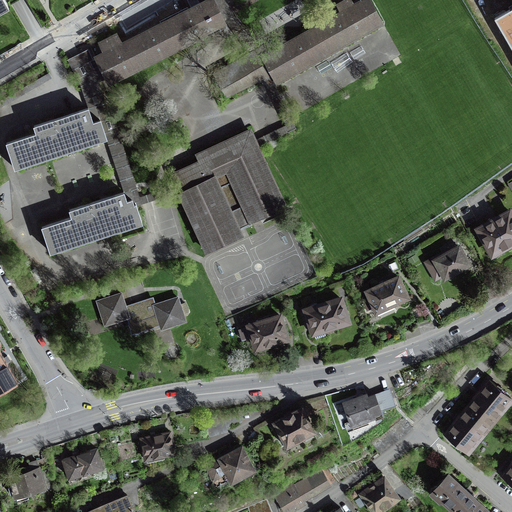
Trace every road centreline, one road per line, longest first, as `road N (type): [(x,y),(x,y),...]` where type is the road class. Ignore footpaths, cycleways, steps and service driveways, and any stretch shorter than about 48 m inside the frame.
road 1 (tertiary): [(74,423),(174,397),(375,367),(511,306)]
road 2 (residential): [(74,423),(0,284)]
road 3 (residential): [(422,431),(310,511)]
road 4 (residential): [(118,0),(0,69)]
road 5 (residential): [(511,340),(422,431)]
